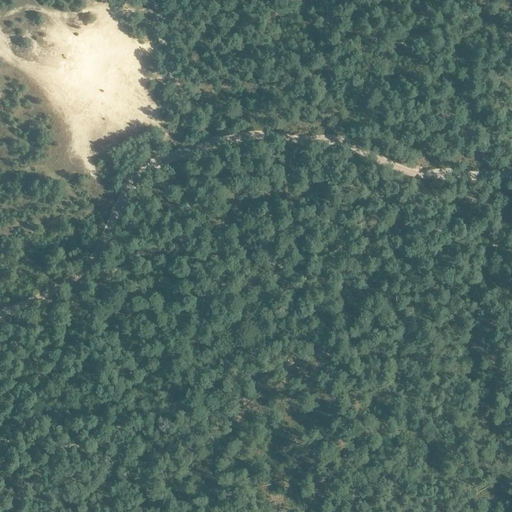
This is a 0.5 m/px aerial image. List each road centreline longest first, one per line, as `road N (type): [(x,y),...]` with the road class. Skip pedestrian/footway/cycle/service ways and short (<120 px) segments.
road 1 (track): [(0,315),(82,272),(139,178),(198,148),(265,135),(348,143),(426,175),(511,171)]
road 2 (track): [(181,153),(160,124),(96,88),(11,56),(0,40)]
